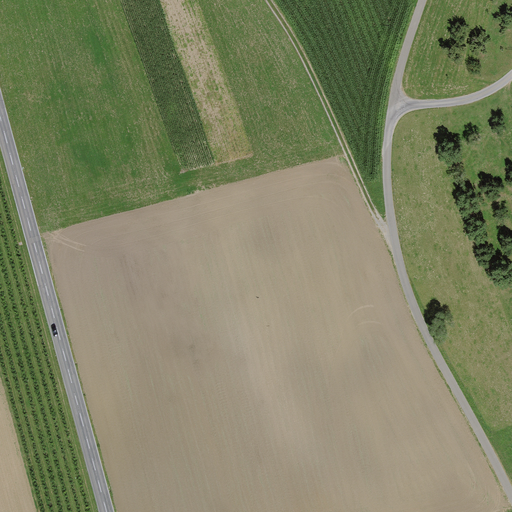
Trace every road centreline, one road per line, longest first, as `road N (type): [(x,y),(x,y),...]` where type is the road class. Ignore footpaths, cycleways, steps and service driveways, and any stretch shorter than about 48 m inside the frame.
road 1 (residential): [(511,496),(407,291),(393,243),(386,152),(397,70),(420,0)]
road 2 (secondary): [(0,111),(107,511)]
road 3 (track): [(267,0),(308,64),(393,243)]
